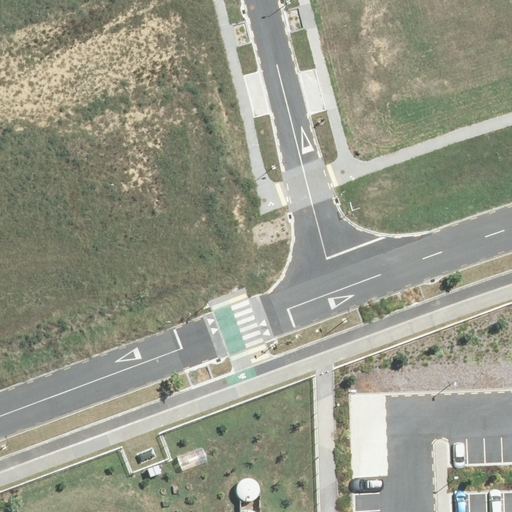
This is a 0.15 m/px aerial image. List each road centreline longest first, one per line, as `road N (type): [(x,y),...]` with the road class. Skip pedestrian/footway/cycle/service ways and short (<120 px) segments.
road 1 (residential): [(337,291),(0,411)]
road 2 (residential): [(337,291),(259,0)]
road 3 (residential): [(511,228),(337,291)]
road 4 (residential): [(0,11),(14,23),(41,25),(136,0)]
